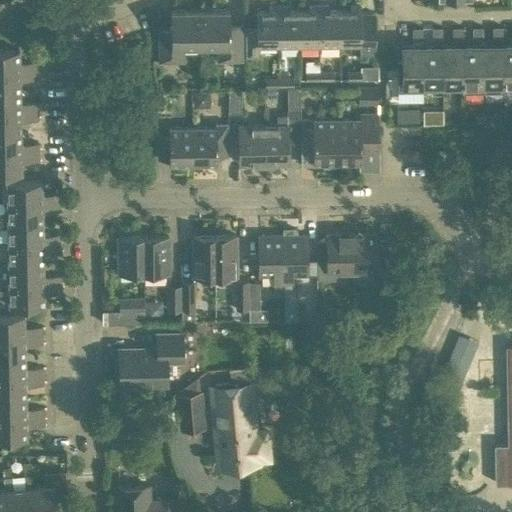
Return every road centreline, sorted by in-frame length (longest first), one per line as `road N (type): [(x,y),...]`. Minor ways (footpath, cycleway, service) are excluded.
road 1 (residential): [(81,200),(428,198),(472,249),(511,265)]
road 2 (residential): [(86,511),(81,200)]
road 3 (residential): [(81,200),(77,59),(67,31)]
road 4 (residential): [(511,15),(391,14),(391,0)]
